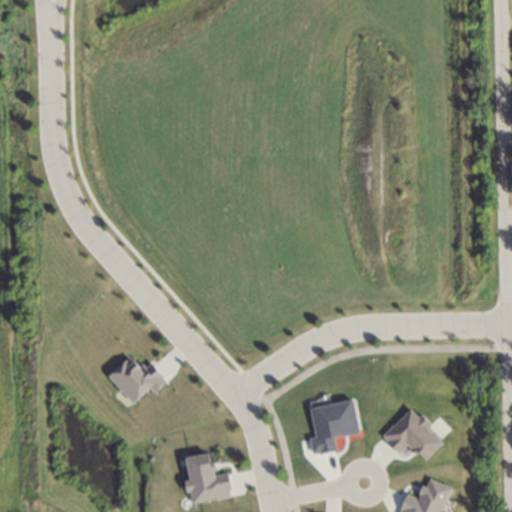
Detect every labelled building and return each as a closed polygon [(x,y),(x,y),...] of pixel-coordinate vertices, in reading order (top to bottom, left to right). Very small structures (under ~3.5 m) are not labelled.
[(150,388),(156,394),(168,382),(151,364),(144,369),(130,355),(108,377),(134,403),(150,388)] [(316,437),(310,438),(313,455),(337,450),(335,437),(360,433),(354,400),(311,407),(316,437)] [(443,443),(427,426),(429,424),(413,407),(383,437),(400,453),(409,445),(425,461),(443,443)] [(183,456),(206,452),(209,462),(213,461),(214,469),(212,469),(213,474),(226,471),(230,488),(228,488),(229,495),(191,502),(189,490),(185,491),(182,480),(188,478),(183,456)] [(398,511),(407,493),(418,497),(420,493),(419,492),(422,485),(425,486),(429,477),(451,487),(442,508),(447,510),(446,511),(398,511)]
